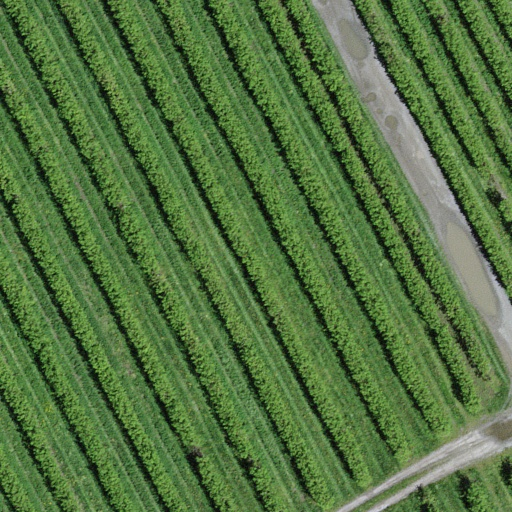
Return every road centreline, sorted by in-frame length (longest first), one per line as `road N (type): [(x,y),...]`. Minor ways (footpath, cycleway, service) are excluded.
road 1 (track): [(332,0),(511,344)]
road 2 (track): [(362,511),(511,424)]
